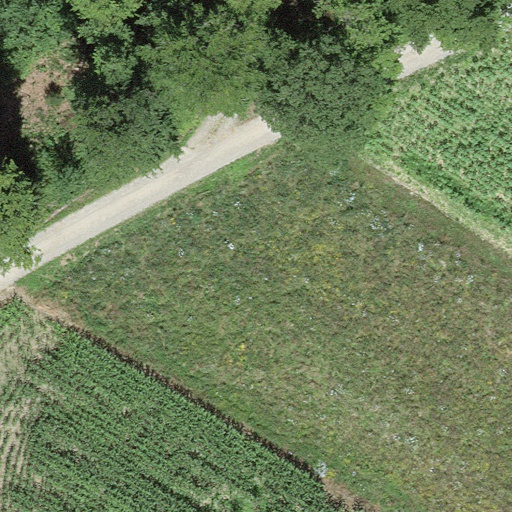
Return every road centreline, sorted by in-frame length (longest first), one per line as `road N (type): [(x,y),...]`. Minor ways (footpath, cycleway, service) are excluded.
road 1 (track): [(511,3),(209,149),(0,264)]
road 2 (track): [(250,0),(209,149)]
